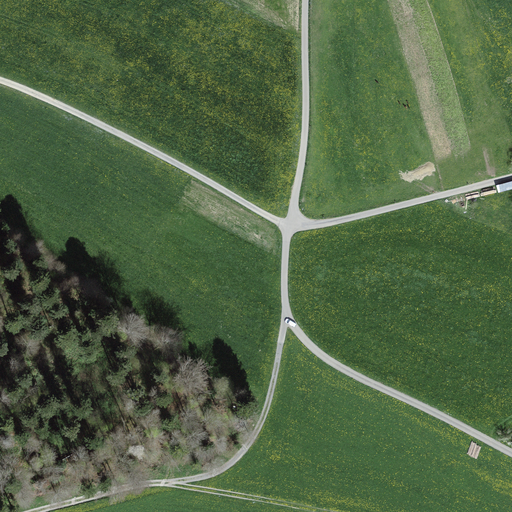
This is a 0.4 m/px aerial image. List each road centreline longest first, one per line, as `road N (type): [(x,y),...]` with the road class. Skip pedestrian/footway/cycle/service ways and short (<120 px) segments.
road 1 (track): [(285,317),(266,409),(235,459),(211,474),(128,485),(32,511)]
road 2 (track): [(0,80),(90,119),(289,227)]
road 3 (unclassified): [(305,0),(304,137),(289,227)]
road 4 (track): [(168,482),(328,511)]
